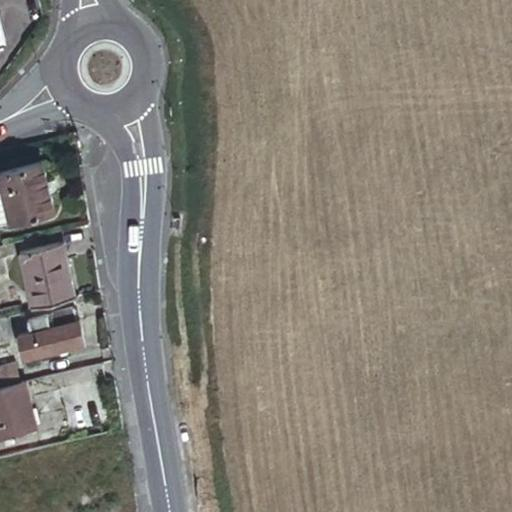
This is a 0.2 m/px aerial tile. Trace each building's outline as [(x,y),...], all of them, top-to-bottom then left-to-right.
[(41,165),(1,174),(13,224),(52,215),(41,165)] [(0,226),(13,224),(1,174),(0,174),(0,226)] [(75,303),(61,246),(17,257),(31,314),(75,303)] [(82,346),(76,322),(71,323),(68,310),(46,316),(50,331),(40,333),(36,319),(14,325),(18,337),(12,339),(19,363),(82,346)] [(0,369),(0,391),(17,387),(12,366),(0,369)] [(17,387),(0,391),(0,437),(33,429),(22,386),(17,387)]
